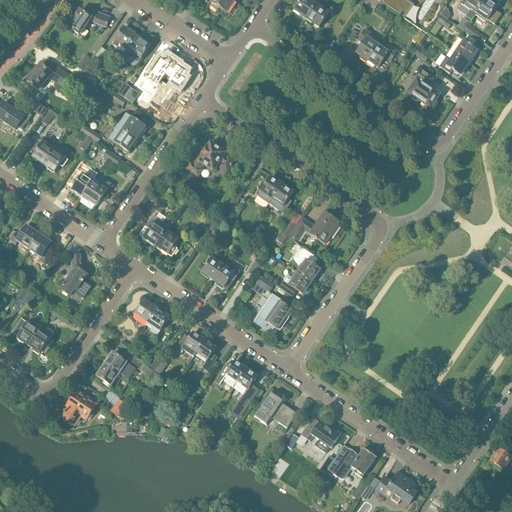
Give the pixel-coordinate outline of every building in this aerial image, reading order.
[(235,3),(230,0),(213,0),(212,3),(213,4),(210,7),(217,12),(220,9),(227,14),(235,3)] [(307,20),(317,5),(309,0),(302,0),(294,11),(307,20)] [(384,0),(382,4),(404,20),(410,24),(425,0),(384,0)] [(464,0),(463,3),(466,5),(465,6),(471,10),(466,18),(472,22),(475,16),(486,0),(464,0)] [(498,6),(488,0),(486,0),(475,16),(486,24),(488,21),(495,26),(502,15),(495,11),(498,6)] [(317,5),(307,20),(320,29),(330,14),(317,5)] [(441,16),(448,21),(450,18),(449,11),(446,8),(441,16)] [(109,19),(103,17),(94,13),(90,10),(86,16),(80,12),(68,29),(79,36),(89,21),(105,29),(109,19)] [(452,24),(448,21),(441,16),(438,22),(449,29),(452,24)] [(469,26),(465,31),(476,38),(479,33),(469,26)] [(122,56),(135,37),(134,36),(135,36),(129,32),(129,33),(124,29),(113,45),(118,49),(116,52),(122,56)] [(367,62),(378,46),(373,43),(375,40),(370,36),(371,35),(365,31),(358,41),(363,45),(357,55),(367,62)] [(122,56),(120,59),(124,62),(127,58),(138,65),(150,47),(135,37),(122,56)] [(455,54),(469,64),(478,51),(464,41),(455,54)] [(378,46),(367,62),(378,70),(385,60),(390,64),(398,53),(392,49),(391,50),(386,47),(384,50),(378,46)] [(429,56),(419,49),(418,48),(414,54),(425,61),(429,56)] [(446,58),(440,68),(450,75),(453,71),(460,76),(469,64),(455,54),(450,61),(446,58)] [(86,55),(77,67),(85,72),(93,60),(86,55)] [(152,72),(147,81),(157,88),(163,79),(166,75),(169,78),(167,80),(180,89),(186,79),(183,78),(187,72),(177,65),(170,60),(170,59),(169,59),(168,58),(165,62),(161,59),(152,72)] [(92,62),(85,72),(91,76),(98,66),(92,62)] [(30,85),(30,86),(33,89),(33,88),(38,92),(51,77),(53,79),(53,81),(63,88),(70,77),(53,65),(49,71),(41,65),(26,82),(30,85)] [(429,68),(426,73),(431,76),(434,72),(429,68)] [(90,76),(82,71),(81,72),(80,72),(75,78),(85,86),(90,79),(89,79),(90,76)] [(431,81),(430,81),(418,72),(414,78),(417,81),(408,94),(414,98),(413,100),(418,104),(419,102),(431,110),(440,96),(427,87),(431,81)] [(92,77),(102,84),(105,80),(95,74),(92,77)] [(139,79),(131,90),(138,95),(145,84),(139,79)] [(118,95),(124,99),(131,89),(125,85),(118,95)] [(127,102),(116,94),(112,92),(109,96),(113,99),(112,100),(123,108),(127,102)] [(33,101),(28,109),(43,119),(48,111),(33,101)] [(4,104),(0,109),(0,122),(0,123),(2,121),(16,131),(18,127),(23,131),(32,117),(11,102),(8,107),(4,104)] [(48,112),(41,122),(48,127),(55,116),(48,112)] [(117,127),(137,140),(146,127),(126,114),(117,127)] [(84,126),(81,132),(98,143),(102,138),(84,126)] [(137,140),(117,127),(109,139),(128,153),(137,140)] [(87,138),(79,148),(85,152),(93,142),(87,138)] [(44,166),(54,151),(43,143),(42,144),(39,142),(34,149),(38,151),(32,158),(44,166)] [(202,170),(204,167),(214,173),(218,166),(220,168),(228,174),(236,161),(228,155),(228,156),(226,155),(227,154),(211,144),(198,162),(197,161),(194,165),(191,162),(186,170),(198,178),(203,171),(202,170)] [(54,151),(44,166),(55,174),(60,166),(63,169),(68,162),(65,160),(65,158),(54,151)] [(112,154),(108,161),(117,167),(121,160),(112,154)] [(127,176),(127,177),(132,181),(137,173),(132,170),(127,176)] [(83,198),(93,182),(83,176),(81,178),(78,176),(74,182),(77,185),(73,191),(83,198)] [(269,205),(283,186),(272,178),(266,185),(263,183),(259,190),(261,192),(258,198),(269,205)] [(93,182),(83,198),(97,207),(108,192),(93,182)] [(283,186),(269,205),(284,215),(292,203),(289,201),(294,193),(283,186)] [(244,193),(239,189),(229,204),(234,208),(244,193)] [(185,206),(189,200),(178,193),(174,198),(185,206)] [(303,218),(289,239),(299,246),(307,234),(318,242),(318,241),(326,246),(326,245),(331,238),(329,237),(338,223),(340,225),(340,224),(325,214),(316,228),(310,224),(311,224),(303,218)] [(211,216),(204,226),(210,230),(217,220),(211,216)] [(155,247),(156,248),(167,232),(166,232),(169,228),(153,217),(140,237),(143,239),(151,245),(153,243),(157,246),(155,247)] [(215,234),(223,224),(217,220),(210,230),(215,234)] [(290,224),(283,235),(280,233),(276,239),(279,241),(278,243),(281,245),(283,243),(285,244),(288,238),(296,228),(290,224)] [(18,242),(30,251),(40,236),(28,228),(22,237),(18,234),(12,242),(16,245),(18,242)] [(179,241),(167,232),(156,248),(169,256),(172,259),(178,250),(174,247),(179,241)] [(40,236),(30,251),(41,258),(39,262),(43,265),(41,268),(48,273),(56,260),(46,253),(52,244),(40,236)] [(302,268),(298,274),(312,283),(320,271),(313,266),(318,260),(319,261),(320,260),(295,244),(301,248),(292,262),(302,268)] [(64,293),(63,294),(67,297),(68,296),(70,297),(73,292),(84,300),(92,288),(83,282),(87,276),(82,273),(80,257),(71,258),(73,270),(74,272),(61,291),(64,293)] [(213,282),(224,267),(212,259),(212,260),(209,258),(204,265),(207,267),(202,274),(213,282)] [(224,267),(213,282),(227,292),(240,273),(226,263),(224,267)] [(256,263),(253,267),(248,274),(254,278),(261,267),(256,263)] [(253,283),(258,286),(269,294),(274,286),(263,279),(264,276),(260,272),(253,283)] [(292,298),(297,291),(303,296),(312,283),(298,274),(294,280),(289,277),(286,277),(284,279),(285,283),(280,289),(292,298)] [(28,293),(23,290),(10,307),(16,311),(22,302),(22,303),(28,293)] [(34,297),(29,294),(28,293),(22,303),(23,303),(17,312),(22,315),(34,297)] [(257,305),(248,318),(255,324),(270,333),(274,337),(278,331),(283,324),(284,325),(291,315),(290,314),(292,311),(286,307),(287,305),(274,296),(270,303),(264,311),(257,305)] [(148,324),(158,310),(145,301),(136,315),(148,324)] [(148,324),(147,325),(153,329),(151,331),(158,336),(170,318),(162,313),(162,312),(161,310),(158,309),(158,310),(148,324)] [(66,324),(69,319),(59,311),(55,317),(66,324)] [(21,321),(13,334),(19,338),(18,339),(29,347),(39,331),(41,328),(37,325),(35,328),(28,324),(27,325),(21,321)] [(39,331),(29,347),(40,354),(45,357),(50,350),(48,349),(53,342),(50,340),(50,339),(39,331)] [(194,358),(195,356),(205,342),(194,334),(190,340),(185,337),(176,351),(181,354),(183,351),(194,358)] [(133,349),(123,341),(119,347),(130,355),(133,349)] [(205,342),(195,356),(206,363),(202,369),(207,372),(217,359),(212,355),(216,350),(205,342)] [(105,366),(119,375),(121,376),(129,365),(113,354),(110,359),(106,364),(105,366)] [(155,357),(148,367),(153,371),(161,361),(155,357)] [(167,366),(162,362),(155,372),(160,376),(167,366)] [(237,384),(246,370),(235,363),(232,368),(227,365),(218,377),(215,382),(220,386),(226,377),(237,384)] [(154,373),(143,365),(139,371),(150,378),(154,373)] [(123,378),(121,376),(119,375),(105,366),(97,377),(105,383),(103,384),(103,385),(109,388),(110,386),(115,389),(123,378)] [(247,391),(234,411),(241,416),(258,391),(256,390),(251,386),(252,386),(254,382),(257,377),(246,370),(237,384),(247,391)] [(167,382),(154,373),(151,379),(164,388),(167,382)] [(199,385),(195,391),(199,394),(203,389),(199,385)] [(188,386),(184,391),(189,394),(193,389),(188,386)] [(106,400),(115,406),(117,407),(128,415),(132,409),(119,401),(120,399),(111,392),(106,400)] [(62,418),(68,422),(74,426),(80,418),(86,422),(96,406),(77,393),(67,407),(68,408),(62,418)] [(266,426),(273,417),(280,422),(279,424),(287,430),(297,415),(289,409),(288,411),(280,406),(283,402),(271,394),(268,398),(266,396),(260,405),(262,407),(255,418),(266,426)] [(117,407),(115,406),(111,411),(111,412),(124,421),(128,415),(117,407)] [(312,421),(301,436),(310,442),(313,437),(319,441),(314,447),(326,455),(330,449),(331,449),(341,435),(321,421),(318,425),(312,421)] [(491,463),(496,466),(503,471),(508,464),(506,462),(509,457),(503,453),(510,443),(505,439),(496,453),(497,454),(491,463)] [(352,469),(357,472),(356,474),(363,479),(377,459),(364,451),(360,457),(355,454),(356,454),(351,450),(350,451),(343,461),(338,457),(328,471),(333,475),(343,482),(345,480),(352,469)] [(391,501),(393,497),(400,502),(401,501),(409,506),(410,504),(411,504),(413,502),(412,501),(417,494),(413,491),(415,488),(412,486),(413,486),(403,479),(402,480),(397,476),(392,484),(385,479),(376,491),(391,501)] [(374,478),(369,486),(374,489),(379,482),(374,478)]
